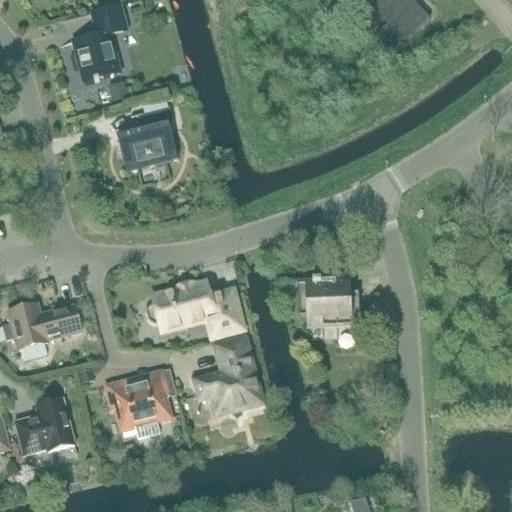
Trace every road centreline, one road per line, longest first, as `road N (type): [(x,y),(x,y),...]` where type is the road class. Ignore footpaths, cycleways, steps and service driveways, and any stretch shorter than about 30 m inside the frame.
road 1 (unclassified): [(413,511),(380,200)]
road 2 (residential): [(105,263),(189,259),(380,200)]
road 3 (residential): [(68,256),(0,38)]
road 4 (residential): [(105,263),(98,295),(114,360),(131,368),(190,364)]
road 5 (unclassified): [(380,200),(511,98)]
